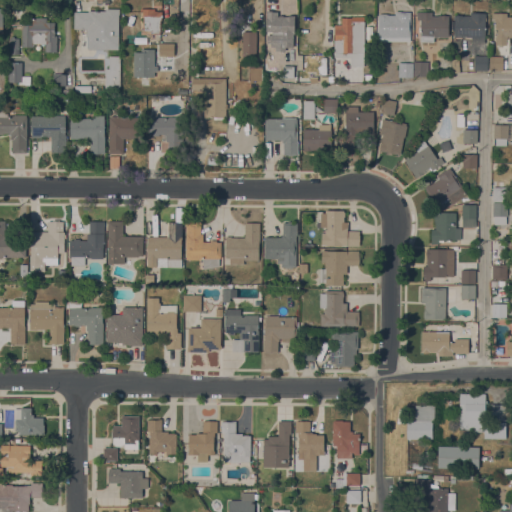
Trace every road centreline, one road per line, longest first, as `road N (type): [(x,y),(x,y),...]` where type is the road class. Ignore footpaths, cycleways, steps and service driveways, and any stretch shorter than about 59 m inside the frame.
road 1 (residential): [(511,375),(386,376),(369,386),(0,380)]
road 2 (residential): [(376,190),(0,187)]
road 3 (residential): [(386,376),(398,228),(393,205),(376,190)]
road 4 (residential): [(384,511),(378,382)]
road 5 (residential): [(76,511),(78,382)]
